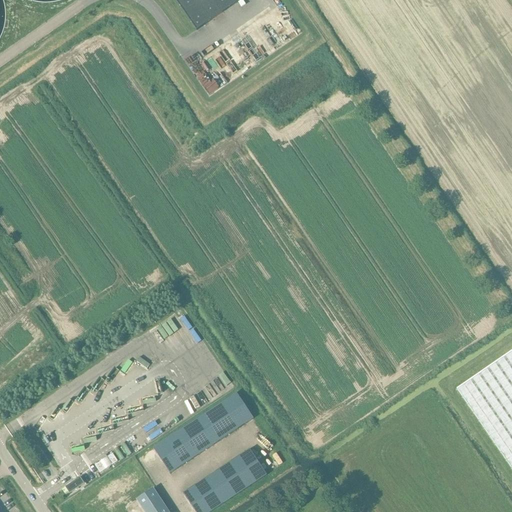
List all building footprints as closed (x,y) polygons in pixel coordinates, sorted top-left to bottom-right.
[(175,0),(197,31),(241,0),(175,0)] [(457,390),(459,393),(511,469),(511,351),(488,368),(457,390)] [(155,448),(171,473),(255,417),(238,392),(155,448)] [(250,450),(183,494),(195,511),(211,511),(267,475),(250,450)] [(113,454),(95,466),(100,473),(118,462),(113,454)] [(70,494),(85,484),(80,477),(65,487),(70,494)] [(168,511),(153,489),(136,500),(144,511),(168,511)]
